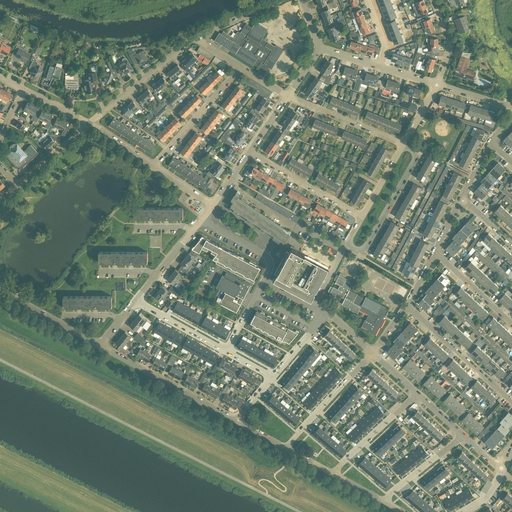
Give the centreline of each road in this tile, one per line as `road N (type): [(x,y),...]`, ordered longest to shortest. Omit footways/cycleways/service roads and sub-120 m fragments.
road 1 (unclassified): [(299,511),(0,360)]
road 2 (residential): [(361,217),(349,241),(366,246),(414,162),(403,142)]
road 3 (residential): [(237,420),(100,343)]
road 4 (residential): [(511,400),(406,304)]
road 5 (residential): [(90,124),(198,35)]
road 6 (residential): [(153,166),(240,67)]
road 7 (residential): [(249,152),(361,217)]
road 8 (residential): [(286,447),(372,352)]
road 9 (residential): [(403,142),(288,96)]
